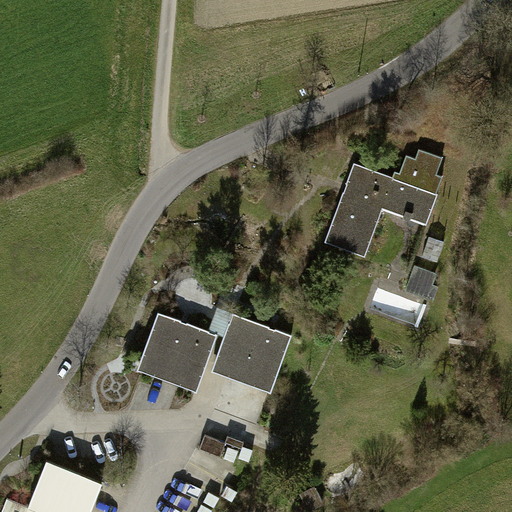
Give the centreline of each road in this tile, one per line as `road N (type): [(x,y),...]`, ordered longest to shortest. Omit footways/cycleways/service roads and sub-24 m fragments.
road 1 (secondary): [(491,0),(431,54),(230,141),(183,172),(132,229),(70,348),(0,438)]
road 2 (track): [(169,0),(162,146),(183,172)]
